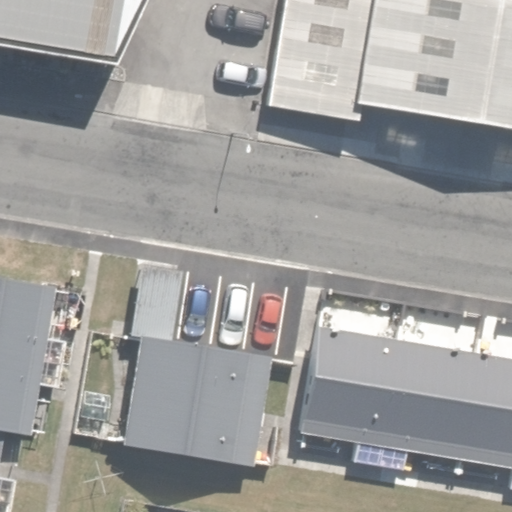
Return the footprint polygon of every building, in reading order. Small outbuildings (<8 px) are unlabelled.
[(0,0),(0,39),(88,54),(120,0),(0,0)] [(511,0),(285,0),(270,93),(511,131),(511,0)] [(176,267),(138,260),(125,330),(135,332),(116,434),(248,458),(267,352),(164,334),(176,267)] [(52,275),(0,267),(0,511),(13,511),(18,473),(0,470),(0,427),(42,433),(50,379),(60,380),(65,340),(43,337),(52,275)] [(511,353),(312,319),(294,424),(347,433),(343,455),(411,467),(414,446),(504,462),(501,482),(511,483),(511,353)]
